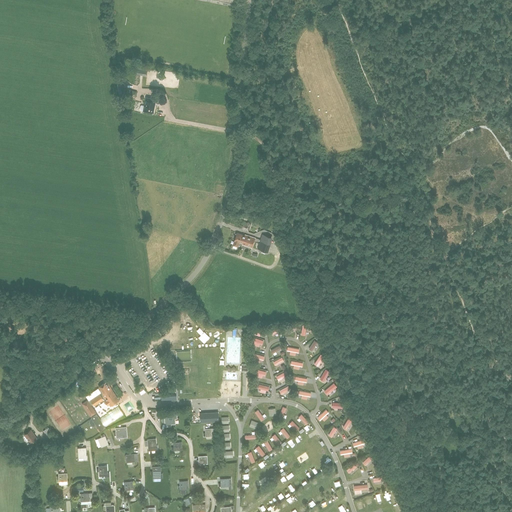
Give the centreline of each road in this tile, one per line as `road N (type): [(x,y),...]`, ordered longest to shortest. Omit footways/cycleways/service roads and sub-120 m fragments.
road 1 (unclassified): [(0,424),(140,330),(212,246),(236,156),(249,0)]
road 2 (track): [(419,511),(344,371),(266,149),(238,132)]
road 3 (track): [(389,453),(489,425),(504,437),(500,484),(511,504)]
